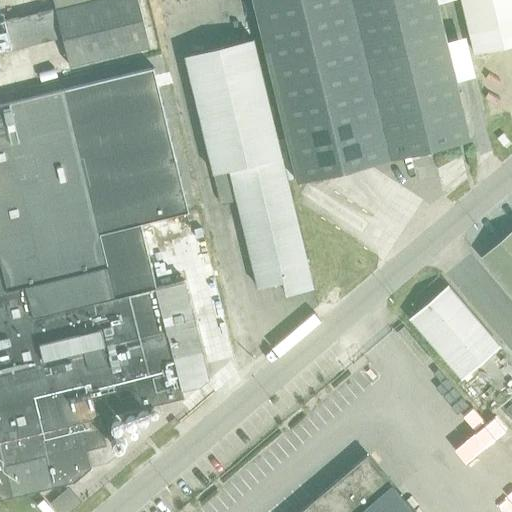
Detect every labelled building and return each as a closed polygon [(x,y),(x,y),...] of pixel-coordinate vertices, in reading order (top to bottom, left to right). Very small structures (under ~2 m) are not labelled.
[(53,0),(56,8),(88,0),(53,0)] [(88,0),(56,8),(58,17),(63,37),(70,66),(150,47),(138,0),(88,0)] [(254,0),(259,17),(299,182),(356,168),(471,140),(436,0),(254,0)] [(511,45),(511,0),(462,0),(476,55),(511,45)] [(313,287),(253,39),(185,55),(221,204),(237,200),(258,287),(283,281),(286,294),(313,287)] [(157,286),(155,287),(140,224),(188,212),(152,68),(0,104),(0,499),(0,500),(12,497),(54,487),(74,482),(90,468),(86,449),(105,445),(102,428),(99,418),(184,397),(182,389),(200,385),(208,379),(184,280),(157,287),(157,286)] [(487,118),(490,129),(502,126),(500,115),(487,118)] [(511,229),(481,256),(511,292),(511,229)] [(500,346),(448,285),(410,318),(462,379),(500,346)] [(417,511),(367,454),(299,511),(417,511)]
